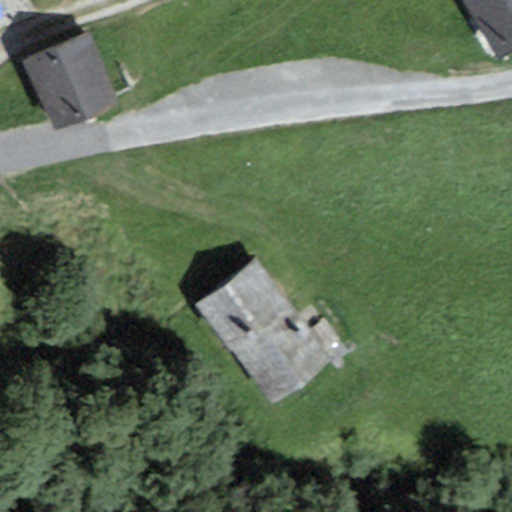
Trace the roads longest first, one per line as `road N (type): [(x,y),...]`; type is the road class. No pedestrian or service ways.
road 1 (unclassified): [(0,158),(284,109),(511,82)]
road 2 (track): [(0,51),(126,0)]
